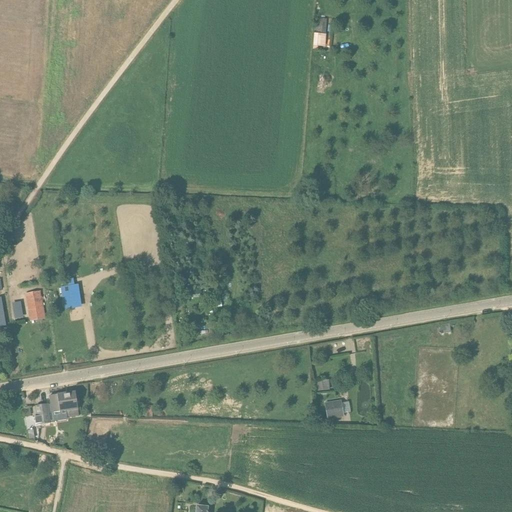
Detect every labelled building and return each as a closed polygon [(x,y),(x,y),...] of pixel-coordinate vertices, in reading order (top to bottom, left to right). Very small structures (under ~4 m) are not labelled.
[(315,19),(314,34),(325,35),(327,20),(315,19)] [(0,290),(16,288),(15,278),(0,280),(0,290)] [(30,322),(45,319),(40,292),(25,295),(30,322)] [(13,301),(15,317),(24,316),(22,300),(13,301)] [(60,413),(65,412),(66,417),(74,416),(74,417),(79,416),(78,410),(75,393),(49,397),(52,414),(60,413)] [(340,403),(327,405),(328,412),(341,410),(340,403)] [(35,427),(50,425),(47,406),(36,407),(38,417),(33,417),(35,427)]
